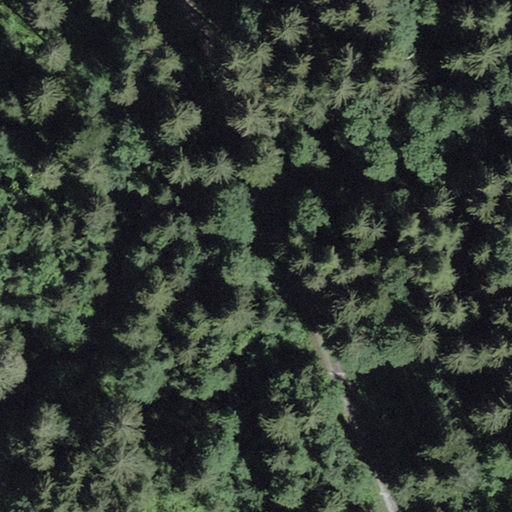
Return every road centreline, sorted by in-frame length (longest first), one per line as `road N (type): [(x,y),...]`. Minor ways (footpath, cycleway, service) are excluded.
road 1 (track): [(393,511),(250,181),(224,87),(184,0)]
road 2 (track): [(0,394),(66,367),(95,329),(115,281),(153,125),(130,0)]
